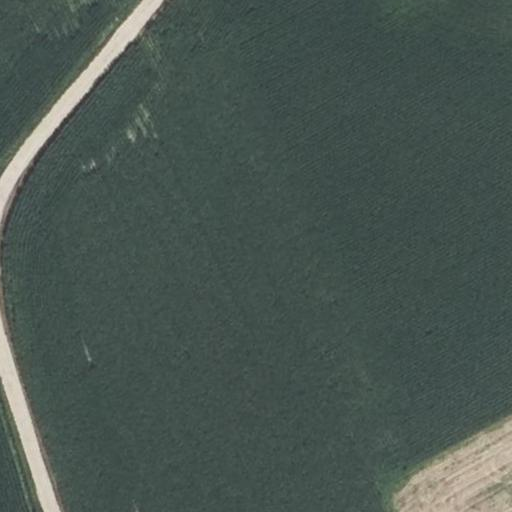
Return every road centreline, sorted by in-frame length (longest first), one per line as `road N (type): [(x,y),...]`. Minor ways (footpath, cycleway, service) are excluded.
road 1 (track): [(150,0),(0,198)]
road 2 (track): [(0,345),(52,511)]
